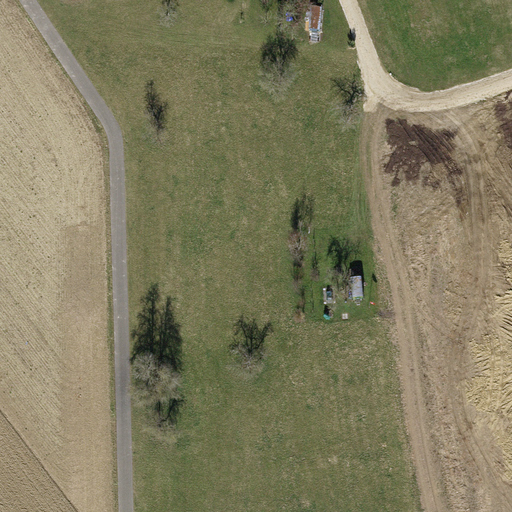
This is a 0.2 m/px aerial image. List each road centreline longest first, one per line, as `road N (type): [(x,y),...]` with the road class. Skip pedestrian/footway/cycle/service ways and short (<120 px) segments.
road 1 (track): [(127,511),(116,134),(29,0)]
road 2 (track): [(511,80),(445,102),(395,94),(377,78),(346,0)]
